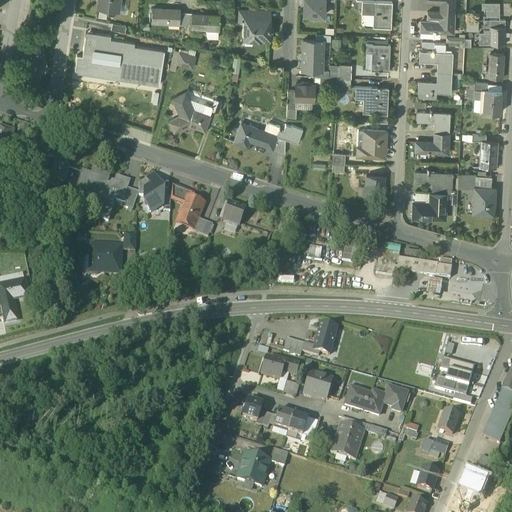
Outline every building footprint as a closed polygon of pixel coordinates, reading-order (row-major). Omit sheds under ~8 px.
[(119,0),(98,0),(97,8),(114,10),(115,2),(119,3),(119,0)] [(323,0),(303,0),(303,14),(323,15),(323,0)] [(441,3),(440,12),(455,13),(455,0),(422,0),(422,2),(441,3)] [(362,13),(374,14),(375,1),(363,1),(362,13)] [(390,2),(375,1),(374,14),(373,27),(391,27),(391,15),(390,15),(390,2)] [(179,23),(179,12),(180,10),(164,9),(164,8),(152,7),(151,22),(179,23)] [(239,17),(244,18),(244,17),(254,17),(254,10),(239,10),(239,17)] [(454,33),(455,13),(440,12),(440,19),(440,22),(421,22),(421,31),(439,32),(454,33)] [(205,29),(218,29),(219,16),(203,15),(204,14),(191,13),(191,25),(191,28),(205,29)] [(269,24),(266,24),(266,18),(254,17),(244,17),(244,18),(244,20),(244,35),(252,36),(252,39),(254,42),(258,42),(261,40),(261,39),(269,39),(269,31),(272,29),(272,26),(269,24)] [(466,20),(465,31),(478,31),(478,20),(466,20)] [(490,28),(491,28),(491,21),(483,21),(483,29),(490,29),(490,28)] [(111,29),(124,32),(126,26),(112,23),(111,29)] [(505,28),(504,28),(491,28),(490,28),(490,29),(490,45),(505,45),(505,28)] [(218,38),(218,29),(205,29),(205,38),(218,38)] [(490,29),(483,29),(483,33),(478,33),(478,44),(490,45),(490,29)] [(76,55),(74,69),(82,70),(81,72),(117,77),(117,75),(135,78),(135,80),(159,84),(164,50),(134,46),(134,43),(110,39),(110,35),(95,33),(94,37),(85,35),(82,55),(76,55)] [(303,39),(302,54),(322,55),(323,40),(315,40),(303,39)] [(20,77),(38,79),(42,46),(35,45),(36,41),(29,40),(29,44),(24,44),(20,77)] [(371,69),(387,70),(388,57),(389,57),(390,45),(388,45),(372,44),(372,53),(371,68),(371,69)] [(433,44),(433,48),(433,52),(445,53),(445,44),(433,44)] [(177,65),(181,52),(174,50),(171,63),(176,65),(177,65)] [(177,65),(191,68),(195,57),(189,55),(190,52),(188,52),(181,50),(181,52),(177,65)] [(438,63),(437,72),(451,73),(452,53),(445,53),(433,52),(420,52),(419,62),(438,63)] [(322,70),(322,55),(302,54),(302,69),(313,70),(322,70)] [(490,54),(489,66),(503,67),(504,55),(490,54)] [(240,58),(233,57),(231,72),(238,73),(240,58)] [(329,77),(338,78),(339,65),(329,64),(329,77)] [(340,65),(340,70),(340,78),(339,86),(351,86),(352,78),(352,71),(352,66),(340,65)] [(502,78),(503,67),(489,66),(488,77),(502,78)] [(74,69),(74,72),(159,85),(159,84),(135,80),(135,78),(117,75),(117,77),(81,72),(82,70),(74,69)] [(418,82),(418,92),(428,92),(436,92),(451,93),(451,73),(437,72),(437,82),(418,82)] [(311,100),(313,100),(314,83),(313,83),(308,83),(308,82),(301,82),(301,83),(295,83),(295,90),(295,100),(311,100)] [(100,94),(101,85),(90,84),(89,94),(100,94)] [(356,98),(364,98),(370,99),(371,87),(357,87),(356,98)] [(387,88),(371,87),(370,99),(370,106),(370,113),(374,113),(387,114),(387,102),(386,102),(387,88)] [(286,108),(295,108),(295,100),(295,90),(287,90),(286,108)] [(482,112),(499,113),(501,91),(487,90),(480,90),(479,99),(482,99),(482,112)] [(173,98),(181,115),(194,109),(189,100),(186,92),(173,98)] [(202,113),(205,104),(190,98),(189,100),(194,109),(202,113)] [(212,110),(218,112),(222,101),(215,98),(212,106),(211,109),(212,110)] [(295,108),(296,108),(311,109),(311,100),(295,100),(295,108)] [(202,113),(194,109),(181,115),(170,121),(174,131),(189,124),(204,130),(212,110),(211,109),(212,106),(205,104),(202,113)] [(295,108),(286,108),(286,117),(296,117),(296,108),(295,108)] [(435,122),(434,132),(448,133),(449,113),(417,111),(417,122),(435,122)] [(387,123),(387,114),(374,113),(374,122),(385,123),(387,123)] [(266,123),(264,131),(265,131),(261,144),(271,147),(272,148),(276,135),(278,129),(279,126),(269,122),(266,123)] [(371,131),(384,131),(385,123),(374,122),(371,122),(371,131)] [(252,141),(261,144),(265,131),(264,131),(241,123),(234,141),(244,145),(247,137),(253,140),(252,141)] [(285,138),(285,139),(297,143),(302,128),(291,124),(290,126),(285,124),(283,131),(278,129),(276,135),(285,138)] [(28,128),(20,126),(18,135),(26,138),(28,128)] [(0,158),(7,161),(11,150),(9,149),(14,133),(0,127),(0,158)] [(368,156),(384,157),(384,144),(386,144),(386,131),(384,131),(371,131),(369,131),(369,147),(368,156)] [(447,153),(448,133),(434,132),(434,142),(415,141),(415,151),(447,153)] [(270,148),(285,153),(285,139),(285,138),(276,135),(272,148),(271,147),(270,148)] [(485,167),(488,168),(488,166),(494,167),(496,154),(497,154),(498,142),(485,141),(481,141),(479,166),(485,166),(485,167)] [(44,158),(51,158),(52,143),(45,143),(44,158)] [(57,145),(52,143),(51,158),(55,160),(49,176),(64,181),(72,157),(55,151),(57,145)] [(369,147),(363,147),(358,147),(358,156),(368,156),(369,147)] [(332,154),(332,164),(344,164),(344,155),(332,154)] [(343,172),(344,164),(332,164),(331,171),(343,172)] [(96,218),(108,222),(114,203),(121,205),(122,202),(127,190),(126,189),(129,182),(116,177),(114,183),(113,185),(108,184),(109,181),(107,180),(109,175),(93,169),(91,175),(82,172),(76,190),(85,193),(86,190),(103,196),(102,199),(96,218)] [(432,182),(431,192),(446,193),(446,187),(450,187),(451,188),(452,173),(447,173),(414,171),(414,181),(432,182)] [(468,188),(474,189),(474,187),(475,187),(475,175),(475,174),(457,174),(457,188),(468,188)] [(475,175),(475,187),(491,188),(491,176),(475,175)] [(152,176),(145,180),(150,187),(153,185),(153,184),(156,182),(152,176)] [(366,202),(382,203),(383,189),(384,189),(385,177),(367,176),(366,191),(366,202)] [(138,197),(144,197),(145,190),(150,187),(145,180),(138,185),(138,197)] [(156,182),(153,184),(153,185),(150,187),(145,190),(144,197),(144,204),(145,206),(146,206),(150,214),(154,211),(157,209),(161,209),(162,209),(162,199),(162,191),(156,182)] [(170,200),(181,205),(184,197),(186,192),(170,186),(170,199),(170,200)] [(472,213),(493,215),(495,188),(491,188),(475,187),(474,187),(474,189),(473,203),(472,213)] [(85,193),(102,199),(103,196),(86,190),(85,193)] [(131,191),(127,190),(122,202),(127,204),(131,191)] [(125,209),(132,211),(138,193),(131,191),(127,204),(125,209)] [(357,202),(366,202),(366,191),(357,191),(357,202)] [(414,201),(431,202),(431,192),(415,191),(414,201)] [(445,205),(446,193),(431,192),(431,202),(414,201),(412,201),(412,211),(431,212),(444,213),(445,213),(445,205)] [(450,193),(446,193),(445,205),(456,205),(457,193),(450,193)] [(194,228),(195,229),(198,220),(204,205),(184,197),(181,205),(183,206),(176,224),(177,222),(194,228)] [(170,199),(162,199),(162,209),(161,209),(163,212),(169,213),(170,200),(170,199)] [(221,221),(228,204),(225,203),(218,220),(221,221)] [(237,227),(239,227),(245,210),(228,204),(221,221),(226,223),(237,227)] [(192,232),(202,236),(207,223),(198,220),(195,229),(194,228),(193,231),(192,232)] [(177,222),(176,224),(193,231),(194,228),(177,222)] [(212,226),(207,223),(202,236),(207,238),(212,226)] [(237,227),(226,223),(223,232),(234,236),(237,227)] [(123,252),(135,252),(136,234),(124,234),(123,252)] [(97,272),(118,273),(120,248),(91,246),(91,257),(91,258),(97,258),(96,272),(97,272)] [(320,260),(322,249),(310,247),(308,258),(320,260)] [(375,276),(395,279),(397,260),(398,260),(399,256),(378,253),(375,276)] [(85,259),(84,274),(86,276),(95,276),(97,275),(97,272),(96,272),(97,258),(91,258),(91,257),(87,257),(85,259)] [(405,274),(449,280),(451,270),(450,270),(439,268),(437,268),(438,266),(398,260),(397,260),(395,279),(404,280),(405,274)] [(439,268),(450,270),(451,263),(440,261),(439,268)] [(22,273),(2,277),(2,281),(23,277),(22,273)] [(0,285),(24,281),(23,277),(2,281),(2,277),(0,277),(0,285)] [(0,302),(1,302),(2,311),(14,309),(12,301),(27,298),(24,281),(0,285),(0,302)] [(424,296),(437,298),(439,283),(426,281),(424,296)] [(16,321),(14,309),(2,311),(5,324),(16,321)] [(328,356),(336,329),(321,325),(314,347),(313,352),(319,354),(328,356)] [(301,352),(303,344),(286,340),(282,352),(288,354),(288,355),(299,358),(301,352)] [(303,344),(301,352),(318,357),(319,354),(313,352),(314,347),(303,344)] [(452,355),(454,345),(448,344),(445,353),(452,355)] [(268,350),(258,347),(257,353),(266,356),(268,350)] [(261,376),(279,381),(281,374),(287,376),(295,378),(298,366),(276,360),(275,363),(265,361),(261,376)] [(439,371),(447,373),(447,371),(470,378),(473,368),(442,360),(439,371)] [(511,368),(482,437),(500,445),(511,418),(511,368)] [(445,381),(444,382),(467,389),(470,378),(447,371),(447,373),(445,381)] [(281,374),(279,381),(276,393),(283,395),(285,384),(287,376),(281,374)] [(311,396),(325,401),(331,382),(310,375),(304,394),(304,396),(310,398),(311,396)] [(444,382),(445,381),(437,379),(434,390),(454,395),(465,398),(467,389),(444,382)] [(283,395),(294,398),(297,387),(285,384),(283,395)] [(378,418),(382,406),(385,397),(372,393),(371,396),(350,389),(344,406),(378,418)] [(387,389),(385,397),(382,406),(392,409),(391,411),(400,414),(406,395),(387,389)] [(472,400),(465,398),(454,395),(453,401),(470,406),(472,400)] [(256,423),(257,423),(260,413),(262,406),(247,401),(242,418),(256,423)] [(272,428),(287,433),(292,416),(278,411),(276,418),(272,428)] [(437,432),(452,437),(459,417),(444,412),(437,432)] [(255,426),(261,428),(265,415),(260,413),(257,423),(256,423),(255,426)] [(272,417),(265,415),(261,428),(268,429),(268,427),(272,417)] [(307,420),(292,416),(287,433),(301,437),(307,420)] [(364,434),(368,435),(370,428),(341,419),(339,425),(351,429),(364,434)] [(317,424),(307,420),(301,437),(305,438),(308,429),(315,431),(317,424)] [(337,432),(349,435),(351,429),(339,425),(337,432)] [(406,431),(416,435),(418,429),(408,425),(406,431)] [(285,440),(287,433),(273,428),(271,435),(285,440)] [(386,434),(370,428),(368,435),(384,440),(386,434)] [(308,429),(305,438),(312,441),(315,431),(308,429)] [(346,460),(355,463),(364,434),(351,429),(349,435),(337,432),(330,454),(336,457),(337,455),(347,458),(346,460)] [(300,443),(301,437),(287,433),(285,438),(300,443)] [(403,437),(416,442),(418,438),(405,433),(403,437)] [(437,460),(439,455),(430,452),(433,445),(425,442),(420,454),(437,460)] [(434,442),(433,445),(430,452),(439,455),(445,457),(449,447),(434,442)] [(270,465),(283,469),(287,455),(281,453),(274,451),(270,464),(270,465)] [(237,483),(261,491),(270,465),(270,464),(245,456),(237,483)] [(346,460),(336,457),(335,462),(345,466),(346,460)] [(477,468),(488,473),(493,462),(482,457),(477,468)] [(222,467),(211,463),(207,475),(218,478),(222,467)] [(417,488),(431,493),(437,473),(423,469),(421,475),(417,488)] [(481,470),(479,476),(485,478),(487,473),(481,470)] [(409,486),(417,488),(421,475),(413,472),(409,486)] [(465,493),(467,494),(473,496),(482,500),(486,490),(484,489),(488,479),(485,478),(479,476),(468,472),(462,488),(466,490),(465,493)] [(371,494),(378,496),(380,487),(373,485),(371,494)] [(467,494),(464,500),(470,503),(473,496),(467,494)] [(375,503),(383,507),(386,498),(379,495),(375,503)] [(383,507),(394,511),(397,502),(386,498),(383,507)] [(470,511),(473,504),(470,503),(464,500),(460,499),(455,511),(470,511)] [(407,511),(424,511),(427,506),(413,500),(407,511)]
